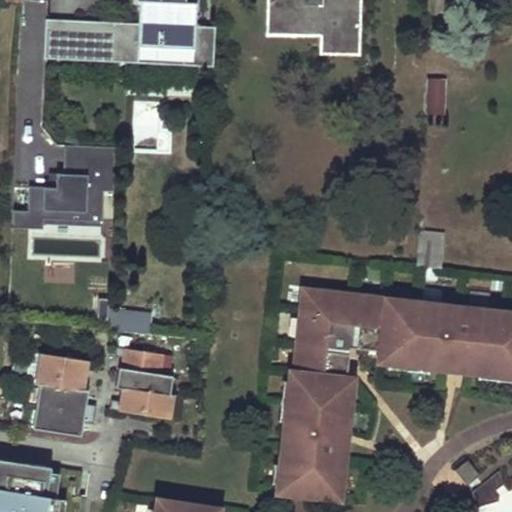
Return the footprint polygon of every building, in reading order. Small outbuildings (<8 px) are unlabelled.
[(214,63),(215,27),(195,26),(196,5),(186,5),(185,0),(135,0),(136,3),(140,3),(138,40),(131,40),(118,44),(118,58),(214,63)] [(321,36),(321,54),(359,54),(360,0),(267,0),(267,23),(303,23),(303,6),(322,7),(321,36)] [(25,1),(24,23),(43,24),(43,1),(25,1)] [(322,7),(303,6),(303,23),(267,23),(267,35),(321,36),(322,7)] [(427,116),(444,115),(444,79),(427,79),(427,116)] [(83,210),(83,226),(102,226),(103,191),(113,192),(115,147),(64,145),(62,173),(56,173),(55,187),(28,186),(27,210),(12,209),(11,227),(42,228),(43,208),(83,210)] [(418,241),(417,255),(442,257),(444,243),(418,241)] [(417,255),(416,267),(441,270),(442,257),(417,255)] [(281,484),(279,494),(339,500),(343,460),(335,459),(337,445),(345,446),(352,378),(345,376),(349,347),(379,350),(378,357),(388,358),(409,360),(409,364),(431,366),(476,371),(498,374),(498,370),(511,371),(511,311),(467,307),(466,314),(453,312),(454,306),(322,291),(321,303),(301,301),(292,380),(289,401),(286,401),(284,422),(281,442),(279,463),(283,463),(281,484)] [(114,311),(111,328),(148,332),(149,315),(114,311)] [(115,386),(124,388),(169,395),(169,394),(172,376),(158,374),(161,354),(116,347),(115,356),(125,357),(123,367),(118,367),(115,386)] [(40,383),(83,390),(86,368),(96,369),(96,361),(42,353),(38,383),(40,383)] [(409,360),(388,358),(387,368),(430,373),(431,366),(409,364),(409,360)] [(498,374),(476,371),(475,378),(511,382),(511,371),(498,370),(498,374)] [(292,380),(282,379),(277,421),(284,422),(286,401),(289,401),(292,380)] [(36,406),(94,414),(96,405),(86,404),(88,390),(83,390),(40,383),(36,406)] [(169,395),(124,388),(122,400),(112,398),(110,408),(168,418),(172,394),(169,394),(169,395)] [(93,423),(94,414),(36,406),(33,428),(81,435),(83,421),(93,423)] [(281,442),(275,441),(270,483),(281,484),(283,463),(279,463),(281,442)] [(345,446),(337,445),(335,459),(343,460),(345,446)] [(0,511),(58,511),(61,499),(47,497),(52,467),(0,458),(0,511)] [(467,460),(455,470),(468,486),(480,476),(467,460)] [(499,470),(472,492),(477,507),(499,501),(493,494),(504,485),(499,470)] [(220,511),(221,509),(162,500),(161,510),(160,511),(220,511)]
